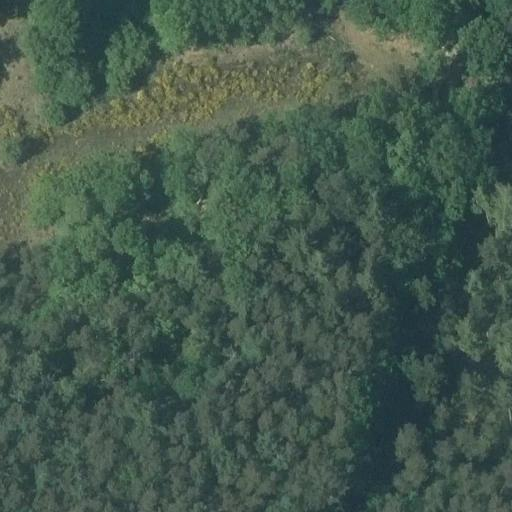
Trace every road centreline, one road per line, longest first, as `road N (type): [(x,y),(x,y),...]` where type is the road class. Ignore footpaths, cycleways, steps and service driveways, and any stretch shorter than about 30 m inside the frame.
road 1 (track): [(348,511),(429,195)]
road 2 (track): [(457,72),(329,79),(225,97)]
road 3 (track): [(429,195),(477,0)]
